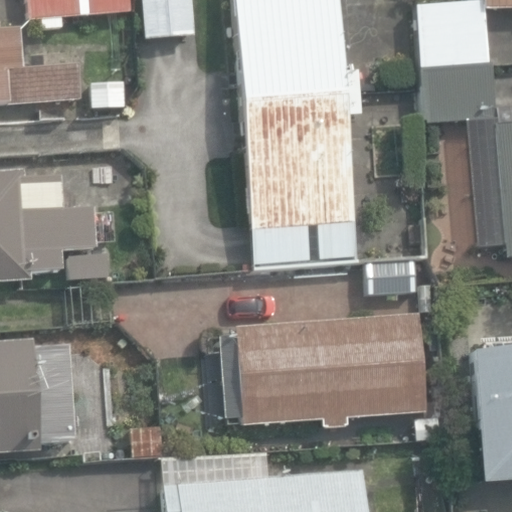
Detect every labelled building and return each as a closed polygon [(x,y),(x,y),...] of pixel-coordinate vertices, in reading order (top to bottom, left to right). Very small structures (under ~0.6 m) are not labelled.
[(25,0),(27,20),(130,12),(128,0),(25,0)] [(138,0),(142,42),(193,37),(189,0),(138,0)] [(342,75),(336,0),(231,0),(251,269),(350,262),(347,227),(353,226),(345,119),(356,118),(353,74),(342,75)] [(419,69),(489,67),(485,12),(511,10),(511,0),(480,0),(480,2),(415,7),(419,69)] [(0,106),(79,102),(77,65),(18,69),(16,30),(0,30),(0,106)] [(494,66),(489,67),(419,69),(420,93),(423,128),(495,123),(495,127),(492,127),(501,260),(511,259),(511,108),(496,109),(494,66)] [(88,84),(88,110),(123,109),(122,84),(88,84)] [(18,181),(17,173),(0,173),(0,284),(24,283),(24,274),(59,272),(58,254),(93,252),(90,208),(59,210),(56,178),(18,181)] [(65,287),(102,285),(100,256),(64,258),(65,287)] [(319,419),(320,430),(343,428),(342,420),(422,414),(415,315),(216,329),(223,426),(319,419)] [(0,343),(0,454),(36,452),(36,444),(74,441),(67,355),(32,357),(31,341),(0,343)] [(476,487),(511,483),(511,350),(465,355),(476,487)] [(411,421),(412,443),(437,442),(435,420),(411,421)] [(129,445),(130,459),(161,458),(159,430),(121,432),(122,445),(129,445)] [(360,511),(358,473),(159,486),(160,511),(360,511)]
